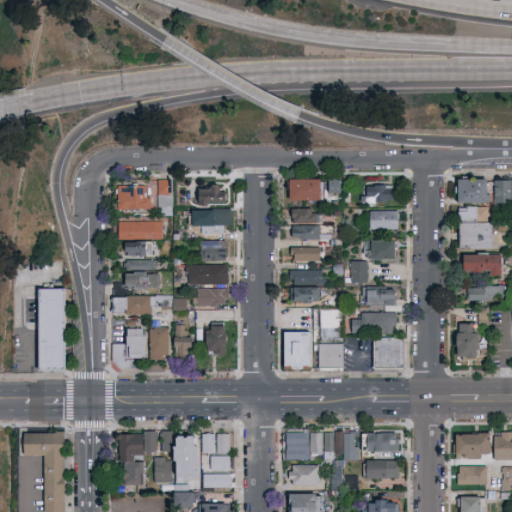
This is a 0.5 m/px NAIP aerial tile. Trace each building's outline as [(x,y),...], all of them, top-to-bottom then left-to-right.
[(322,178),(322,192),(335,192),(334,178),(322,178)] [(331,194),(331,181),(335,181),(335,179),(338,179),(338,181),(343,181),(343,194),(331,194)] [(321,180),(321,201),(289,201),(289,180),(321,180)] [(488,180),(488,203),(457,203),(457,180),(488,180)] [(511,180),(511,204),(494,204),(494,180),(511,180)] [(151,210),(118,210),(118,183),(171,183),(171,197),(151,197),(151,210)] [(393,185),(393,205),(366,205),(366,185),(393,185)] [(226,203),(198,203),(198,188),(226,188),(226,203)] [(492,222),(492,249),(459,249),(458,208),(488,207),(489,222),(492,222)] [(230,209),(231,227),(223,227),(223,238),(186,239),(185,222),(193,222),(193,210),(230,209)] [(319,224),(290,224),(290,209),(319,209),(319,224)] [(398,211),(398,230),(369,230),(369,211),(398,211)] [(118,240),(118,222),(162,222),(162,240),(118,240)] [(291,226),(319,226),(319,240),(291,240),(291,226)] [(201,262),(201,241),(227,241),(227,262),(201,262)] [(394,241),(394,260),(366,260),(366,241),(394,241)] [(125,256),(125,242),(153,242),(153,256),(125,256)] [(319,261),(291,261),(291,248),(319,248),(319,261)] [(462,275),(462,254),(502,254),(502,275),(462,275)] [(158,260),(158,272),(159,272),(159,289),(125,289),(126,260),(158,260)] [(367,283),(350,283),(350,262),(366,261),(367,283)] [(340,262),(329,262),(329,274),(340,274),(340,262)] [(189,266),(228,266),(228,285),(189,285),(189,266)] [(290,285),(290,270),(324,270),(324,285),(290,285)] [(504,301),(467,301),(467,286),(504,286),(504,301)] [(325,303),(290,303),(291,287),(320,287),(320,296),(325,296),(325,303)] [(395,288),(395,304),(362,304),(362,288),(395,288)] [(38,371),(38,289),(66,289),(66,371),(38,371)] [(197,289),(228,289),(228,306),(197,306),(197,289)] [(113,297),(186,297),(186,308),(152,308),(152,315),(113,315),(113,297)] [(352,334),(352,321),(361,321),(361,313),(396,313),(396,334),(352,334)] [(479,360),(456,360),(456,324),(479,324),(479,360)] [(189,356),(175,356),(175,325),(189,325),(189,356)] [(226,355),(206,355),(206,325),(226,325),(226,355)] [(113,344),(126,344),(126,329),(145,329),(145,360),(139,360),(139,370),(113,370),(113,344)] [(150,359),(150,329),(167,329),(167,359),(150,359)] [(343,369),(319,369),(319,332),(343,332),(343,369)] [(284,369),(284,333),(310,333),(310,369),(284,369)] [(373,338),(404,338),(404,369),(373,369),(373,338)] [(344,460),(344,432),(358,432),(358,460),(344,460)] [(511,460),(494,460),(494,432),(511,432),(511,460)] [(44,511),(45,456),(24,456),(24,433),(65,433),(64,511),(44,511)] [(162,433),(170,433),(170,452),(162,452),(162,433)] [(305,433),(305,446),(286,446),(286,433),(305,433)] [(322,433),(322,454),(310,454),(310,433),(322,433)] [(333,434),(332,451),(325,451),(326,433),(333,434)] [(397,452),(367,452),(367,433),(397,433),(397,452)] [(120,434),(157,434),(157,454),(135,454),(135,463),(143,463),(143,486),(120,485),(120,434)] [(202,434),(229,434),(229,453),(202,453),(202,434)] [(456,434),(490,434),(490,455),(456,455),(456,434)] [(196,435),(196,478),(175,478),(175,435),(196,435)] [(306,460),(287,460),(287,450),(306,450),(306,460)] [(231,457),(231,470),(211,470),(211,457),(231,457)] [(155,458),(170,458),(170,482),(155,482),(155,458)] [(326,489),(355,488),(355,474),(341,474),(340,459),(326,459),(326,489)] [(365,479),(365,461),(398,461),(398,479),(365,479)] [(319,484),(290,484),(290,466),(319,466),(319,484)] [(465,467),(487,467),(487,484),(465,484),(465,467)] [(511,490),(501,490),(501,467),(511,467),(511,490)] [(231,475),(231,489),(203,489),(203,475),(231,475)] [(175,508),(175,492),(193,492),(193,508),(175,508)] [(322,496),(322,507),(329,507),(328,511),(290,511),(290,495),(322,496)] [(485,511),(459,511),(459,497),(485,497),(485,511)] [(367,511),(367,501),(397,501),(397,511),(367,511)] [(220,511),(220,503),(195,503),(195,511),(220,511)]
